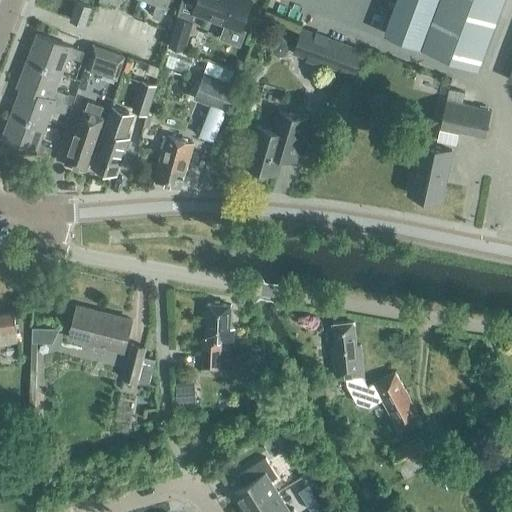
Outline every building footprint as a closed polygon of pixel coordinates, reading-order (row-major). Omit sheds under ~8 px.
[(148,0),(157,3),(152,16),(161,19),(165,7),(165,8),(168,0),(148,0)] [(243,31),(240,30),(250,0),(197,0),(193,12),(224,24),(219,37),(238,44),(243,31)] [(396,0),(384,32),(422,46),(478,68),(503,0),(396,0)] [(84,24),(91,6),(77,1),(71,19),(84,24)] [(184,49),(192,22),(177,17),(168,44),(184,49)] [(363,51),(302,29),(293,54),(354,76),(363,51)] [(37,33),(26,59),(61,73),(68,55),(81,59),(84,51),(72,47),(72,46),(37,33)] [(86,69),(117,80),(126,56),(94,45),(86,69)] [(64,104),(64,103),(67,95),(55,90),(61,73),(26,59),(16,86),(20,87),(64,104)] [(226,110),(236,84),(204,71),(193,97),(226,110)] [(147,116),(157,86),(141,81),(132,111),(147,116)] [(20,87),(10,113),(45,126),(52,108),(65,112),(68,104),(64,103),(64,104),(20,87)] [(82,110),(65,162),(86,169),(103,117),(99,116),(103,106),(87,101),(84,111),(82,110)] [(446,102),(440,130),(487,141),(493,113),(446,102)] [(116,173),(129,138),(120,134),(128,112),(112,107),(91,166),(116,173)] [(279,160),(293,165),(307,119),(278,111),(273,130),(256,125),(245,163),(276,172),(279,160)] [(45,126),(10,113),(1,139),(36,152),(48,156),(51,148),(39,143),(45,126)] [(193,142),(187,140),(167,134),(154,181),(180,189),(193,142)] [(451,150),(420,143),(409,194),(440,201),(451,150)] [(233,340),(234,327),(230,327),(231,304),(207,303),(206,339),(203,338),(201,367),(220,368),(221,340),(233,340)] [(123,350),(131,319),(78,305),(70,337),(123,350)] [(0,335),(17,334),(15,316),(0,317),(0,335)] [(382,398),(399,429),(420,418),(395,371),(368,386),(363,376),(364,376),(360,344),(356,345),(354,321),(332,323),(335,347),(331,347),(334,379),(347,377),(348,384),(357,401),(369,406),(382,398)] [(123,377),(137,380),(145,347),(132,344),(123,377)] [(398,466),(427,451),(419,436),(390,451),(398,466)] [(234,492),(246,511),(277,492),(271,481),(278,476),(266,457),(238,475),(244,485),(234,492)] [(476,492),(499,482),(489,462),(467,473),(476,492)] [(289,511),(277,492),(246,511),(296,511),(294,508),(289,511)]
